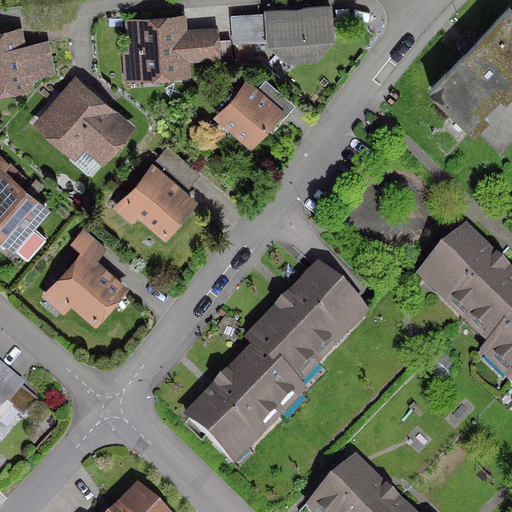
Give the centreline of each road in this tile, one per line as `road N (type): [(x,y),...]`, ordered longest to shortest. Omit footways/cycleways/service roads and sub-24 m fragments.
road 1 (residential): [(427,4),(315,135),(111,409)]
road 2 (residential): [(0,18),(214,0)]
road 3 (residential): [(111,409),(0,308)]
road 4 (residential): [(218,511),(111,409)]
road 5 (residential): [(111,409),(18,511)]
